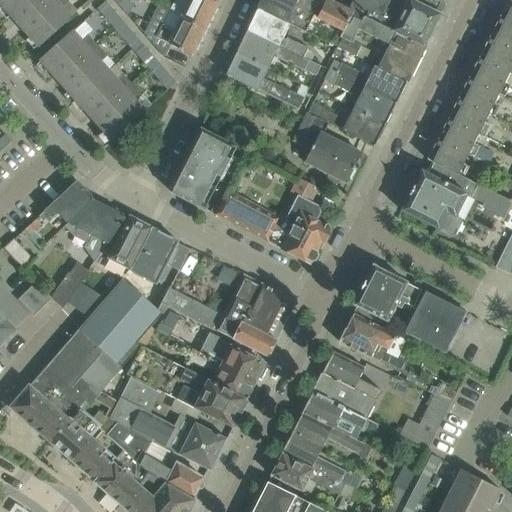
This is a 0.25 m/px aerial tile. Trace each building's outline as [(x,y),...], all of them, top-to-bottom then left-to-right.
[(0,0),(0,2),(39,46),(71,17),(62,7),(69,1),(67,0),(0,0)] [(123,0),(118,5),(119,5),(128,16),(135,1),(136,0),(123,0)] [(186,0),(174,0),(169,11),(174,13),(182,17),(205,28),(219,1),(215,0),(190,0),(189,2),(186,0)] [(298,0),(261,0),(258,8),(290,25),(306,32),(314,14),(296,5),(298,0)] [(349,9),(349,8),(332,0),(325,0),(317,17),(344,31),(345,31),(355,12),(349,9)] [(364,16),(424,47),(441,14),(435,11),(440,3),(433,0),(353,0),(349,8),(349,9),(355,12),(364,16)] [(176,83),(171,77),(106,1),(97,8),(168,89),(176,83)] [(500,16),(427,160),(432,162),(459,175),(511,70),(511,7),(505,18),(500,16)] [(284,39),(290,25),(258,8),(247,30),(311,61),(314,55),(308,49),(309,48),(288,38),(287,40),(284,39)] [(163,24),(156,37),(171,45),(192,56),(205,28),(182,17),(174,13),(169,11),(163,24)] [(406,82),(424,47),(364,16),(355,12),(345,31),(344,31),(336,48),(354,56),(359,47),(351,43),(358,30),(389,45),(378,68),(406,82)] [(311,62),(311,61),(247,30),(237,52),(270,68),(276,55),(279,57),(278,59),(299,69),(304,58),(311,62)] [(107,56),(101,50),(88,35),(81,41),(72,31),(40,60),(112,140),(151,105),(123,74),(116,81),(99,62),(107,56)] [(263,82),(270,68),(237,52),(226,74),(298,108),(303,99),(267,82),(266,83),(263,82)] [(366,78),(340,65),(333,62),(328,71),(395,105),(406,82),(378,68),(375,67),(368,81),(365,79),(366,78)] [(384,126),(395,105),(328,71),(323,81),(356,97),(357,96),(360,97),(353,110),(384,126)] [(384,126),(353,110),(347,123),(344,122),(345,120),(324,110),(319,119),(328,123),(342,130),(342,131),(374,146),(384,126)] [(328,123),(319,119),(307,114),(294,141),(312,150),(306,162),(347,182),(361,154),(323,134),(328,123)] [(236,147),(218,138),(200,129),(182,163),(214,180),(218,182),(236,147)] [(0,139),(0,151),(12,141),(6,135),(0,139)] [(412,188),(401,210),(451,235),(455,234),(461,222),(459,218),(454,216),(465,194),(484,204),(490,191),(459,175),(432,162),(426,173),(421,170),(412,188)] [(200,207),(214,180),(182,163),(170,188),(171,192),(200,207)] [(318,206),(310,202),(318,188),(297,178),(290,192),(299,196),(286,221),(229,191),(216,215),(281,249),(310,264),(312,261),(316,260),(318,255),(317,251),(322,242),(323,243),(328,233),(331,232),(328,224),(326,225),(316,220),(320,212),(318,206)] [(83,189),(82,189),(76,182),(39,216),(43,220),(44,218),(47,221),(58,212),(68,223),(64,226),(65,228),(94,201),(92,200),(92,198),(91,196),(91,195),(90,193),(88,192),(86,190),(85,190),(83,189)] [(99,256),(125,217),(94,201),(65,228),(73,236),(86,243),(84,247),(95,262),(99,256)] [(131,270),(152,228),(129,216),(107,258),(122,266),(120,269),(127,273),(129,274),(131,271),(131,270)] [(131,270),(131,271),(157,284),(178,241),(152,228),(131,270)] [(511,275),(511,233),(495,267),(511,275)] [(33,260),(27,254),(14,239),(3,248),(22,269),(33,260)] [(89,271),(82,268),(77,264),(52,299),(63,308),(89,271)] [(460,311),(461,310),(449,304),(448,305),(444,306),(420,294),(422,290),(407,283),(408,283),(373,266),(354,304),(389,322),(397,306),(415,315),(406,333),(444,353),(463,316),(462,316),(460,311)] [(167,291),(150,282),(137,275),(132,284),(123,278),(11,407),(49,440),(68,419),(85,401),(90,405),(140,346),(138,343),(163,314),(159,310),(163,304),(171,289),(169,288),(167,291)] [(269,336),(288,298),(244,276),(224,316),(171,289),(163,304),(234,339),(268,357),(276,340),(269,336)] [(385,329),(371,322),(353,313),(352,315),(348,316),(345,323),(347,326),(339,342),(401,372),(405,364),(406,362),(391,354),(388,350),(396,334),(385,329)] [(29,340),(22,333),(20,331),(12,338),(0,323),(0,349),(4,354),(1,357),(9,363),(29,340)] [(231,346),(227,353),(198,339),(192,350),(254,380),(263,362),(231,346)] [(250,387),(254,380),(192,350),(187,360),(217,375),(213,382),(247,399),(252,390),(251,387),(250,387)] [(365,368),(351,360),(333,351),(331,354),(328,356),(325,362),(326,365),(312,392),(378,425),(367,419),(381,390),(359,379),(365,368)] [(247,399),(213,382),(184,367),(179,376),(192,383),(199,380),(202,382),(199,389),(183,381),(174,399),(233,428),(247,399)] [(150,414),(161,392),(131,377),(111,419),(109,419),(108,419),(117,423),(152,441),(211,471),(227,438),(180,415),(174,426),(150,414)] [(435,393),(451,399),(454,390),(439,384),(435,393)] [(427,450),(451,403),(423,389),(412,412),(423,417),(410,442),(427,450)] [(373,434),(378,425),(312,392),(309,399),(306,400),(302,406),(303,409),(302,413),(333,429),(339,418),(361,429),(362,428),(373,434)] [(100,428),(107,420),(97,412),(91,420),(100,428)] [(362,444),(333,429),(302,413),(298,419),(295,420),(293,424),(294,427),(292,432),(322,447),(322,446),(323,446),(326,439),(357,455),(357,453),(365,457),(370,448),(362,444)] [(72,460),(90,439),(68,419),(49,440),(72,460)] [(107,434),(117,423),(108,419),(107,420),(100,428),(107,434)] [(138,464),(152,441),(117,423),(107,434),(106,436),(122,451),(114,460),(96,481),(95,482),(129,511),(188,511),(195,500),(193,498),(147,472),(138,464)] [(317,457),(322,447),(292,432),(289,437),(286,438),(284,442),(285,445),(282,452),(339,482),(345,485),(356,490),(362,480),(345,471),(317,457)] [(74,462),(93,441),(90,439),(72,460),(74,462)] [(96,481),(114,460),(93,441),(74,462),(96,481)] [(415,471),(422,459),(405,450),(398,462),(405,466),(415,471)] [(339,496),(345,485),(339,482),(282,452),(277,463),(273,464),(270,470),(272,473),(271,475),(303,491),(308,481),(339,496)] [(412,511),(439,459),(431,454),(402,511),(412,511)] [(203,478),(176,464),(173,471),(152,460),(147,472),(193,498),(203,478)] [(405,491),(415,471),(405,466),(395,485),(395,486),(405,491)] [(439,511),(489,511),(500,490),(461,470),(439,511)] [(327,511),(286,491),(268,482),(253,511),(327,511)]
